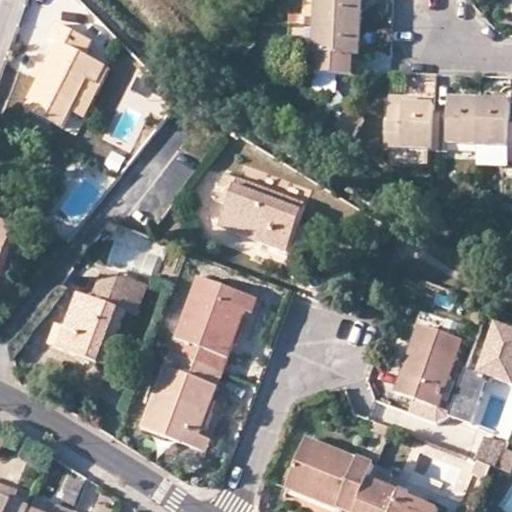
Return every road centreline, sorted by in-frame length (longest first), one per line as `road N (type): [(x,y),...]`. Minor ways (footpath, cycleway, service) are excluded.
road 1 (residential): [(0,394),(191,511)]
road 2 (residential): [(230,511),(288,385),(321,360)]
